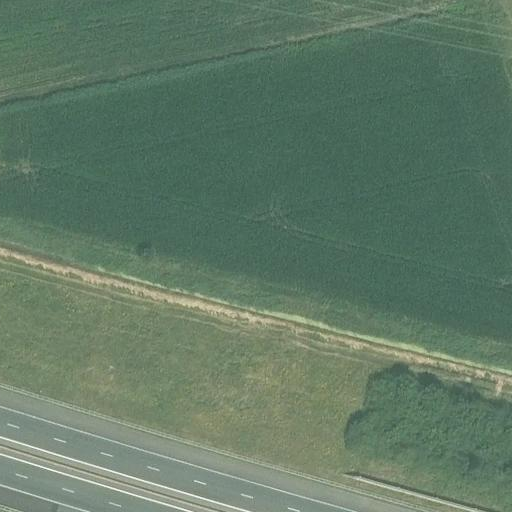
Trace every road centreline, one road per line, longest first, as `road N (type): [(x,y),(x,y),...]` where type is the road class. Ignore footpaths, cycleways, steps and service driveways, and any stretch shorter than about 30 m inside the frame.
road 1 (motorway): [(303,511),(0,422)]
road 2 (motorway): [(0,469),(142,511)]
